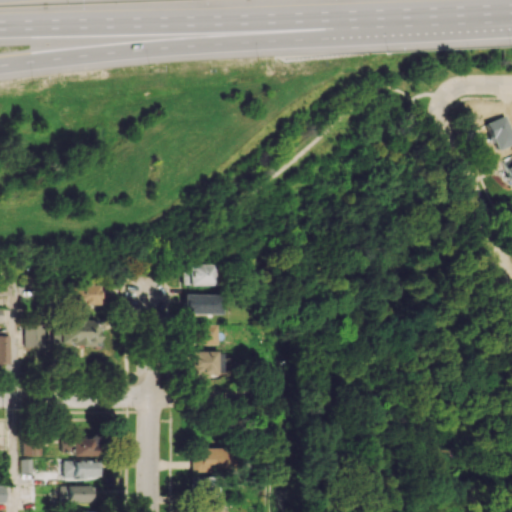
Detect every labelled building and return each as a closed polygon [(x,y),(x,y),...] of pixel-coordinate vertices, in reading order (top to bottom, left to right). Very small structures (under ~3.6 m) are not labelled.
[(511,157),(502,161),(511,184),(511,157)] [(212,263),(182,264),(183,286),(213,285),(212,263)] [(85,306),(96,305),(95,284),(66,286),(67,313),(85,312),(85,306)] [(216,314),(217,294),(182,294),(182,313),(216,314)] [(54,344),(100,344),(100,319),(54,319),(54,344)] [(210,345),(211,324),(187,324),(187,344),(210,345)] [(43,346),(42,325),(23,325),(24,347),(43,346)] [(217,374),(218,351),(186,351),(186,373),(217,374)] [(70,456),(92,455),(92,438),(60,438),(60,447),(70,447),(70,456)] [(39,455),(39,439),(21,439),(21,455),(39,455)] [(189,448),(189,471),(225,470),(225,447),(189,448)] [(30,458),(19,459),(20,472),(30,472),(30,458)] [(62,461),(62,478),(96,477),(96,460),(62,461)] [(213,475),(191,476),(192,498),(213,498),(213,475)] [(60,503),(91,502),(91,485),(59,486),(60,503)]
